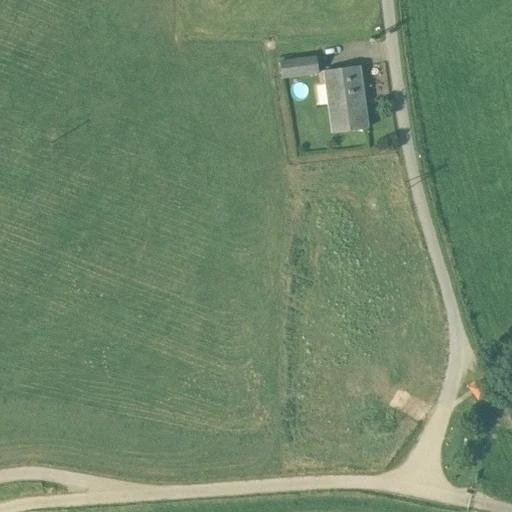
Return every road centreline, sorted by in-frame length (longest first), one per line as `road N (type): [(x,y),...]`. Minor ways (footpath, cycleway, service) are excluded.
road 1 (unclassified): [(385,0),(405,147),(458,345),(411,483),(132,494),(60,478),(0,476)]
road 2 (track): [(132,494),(0,509)]
